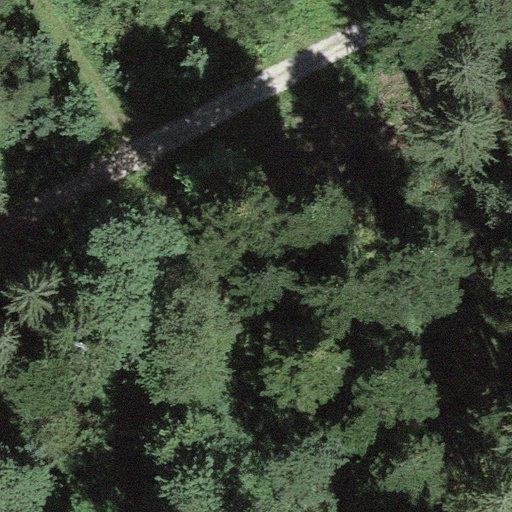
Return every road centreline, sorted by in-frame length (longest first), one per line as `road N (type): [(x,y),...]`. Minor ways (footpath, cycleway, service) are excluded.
road 1 (track): [(348,511),(147,147),(45,0)]
road 2 (track): [(425,0),(0,227)]
